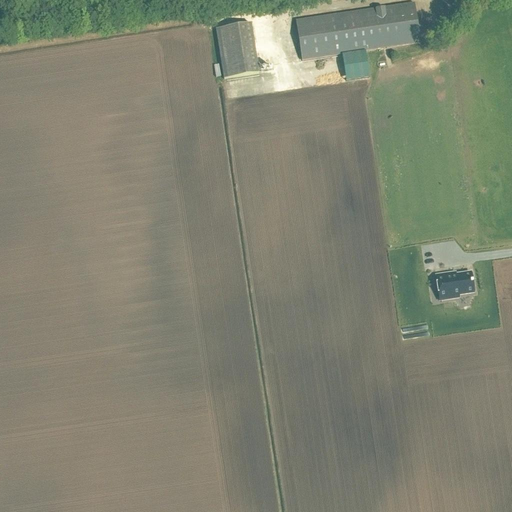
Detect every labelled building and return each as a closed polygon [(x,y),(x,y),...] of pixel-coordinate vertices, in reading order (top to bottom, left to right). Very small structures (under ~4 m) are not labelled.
[(302,61),(420,44),(414,4),(296,22),(302,61)] [(207,20),(195,21),(195,31),(207,30),(207,20)] [(223,79),(259,73),(251,23),(215,29),(223,79)] [(277,109),(286,108),(286,99),(277,100),(277,109)] [(454,275),(434,278),(438,304),(458,301),(458,299),(473,297),(469,275),(454,277),(454,275)]
